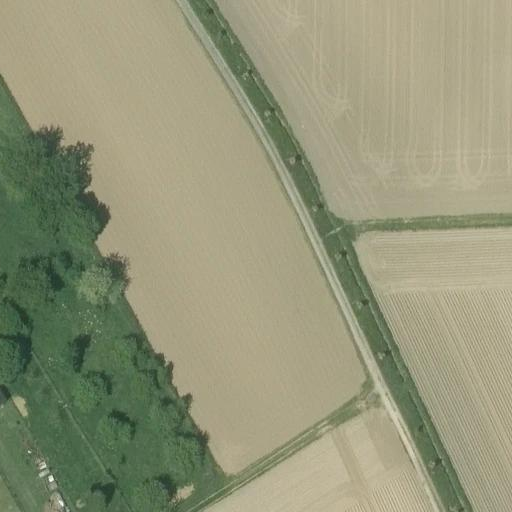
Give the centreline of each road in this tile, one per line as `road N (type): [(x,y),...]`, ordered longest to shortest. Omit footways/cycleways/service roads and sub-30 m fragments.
road 1 (track): [(181,0),(282,168),(444,511)]
road 2 (track): [(390,396),(361,405),(185,511)]
